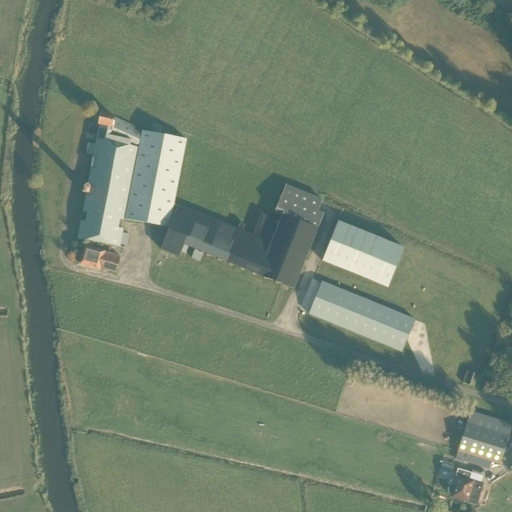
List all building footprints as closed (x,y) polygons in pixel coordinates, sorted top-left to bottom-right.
[(115,114),(100,112),(95,145),(88,144),(86,154),(93,156),(88,186),(83,185),(82,192),(86,193),(83,212),(87,213),(85,222),(80,221),(77,239),(120,246),(120,245),(127,246),(129,234),(123,233),(124,229),(118,228),(120,220),(124,220),(124,219),(169,226),(160,250),(179,257),(181,252),(185,254),(188,247),(293,289),(323,213),(318,211),(322,200),(285,185),(274,213),(281,216),(279,221),(261,213),(252,235),(242,231),(244,225),(239,223),(237,229),(174,204),(186,140),(141,131),(141,134),(134,131),(136,128),(115,117),(115,114)] [(337,221),(322,260),(388,286),(403,247),(337,221)] [(119,256),(112,254),(104,252),(105,251),(85,246),(80,264),(107,271),(107,269),(115,271),(119,256)] [(203,254),(194,250),(191,258),(200,261),(203,254)] [(321,282),(308,315),(402,353),(415,320),(321,282)] [(462,382),(474,386),(477,374),(466,371),(462,382)] [(463,431),(457,451),(455,459),(489,469),(492,461),(500,463),(511,425),(469,412),(464,427),(463,431)] [(448,489),(448,492),(449,494),(451,495),(452,495),(452,498),(468,502),(468,501),(477,504),(482,484),(474,482),(469,480),(471,473),(458,469),(455,477),(458,477),(455,487),(454,486),(451,486),(449,487),(448,489)]
